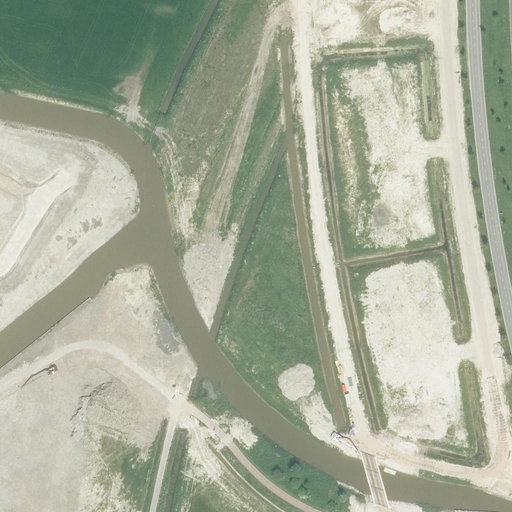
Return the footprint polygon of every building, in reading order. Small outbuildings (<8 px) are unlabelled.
[(0,139),(0,154),(0,155),(1,153),(7,154),(6,156),(16,158),(19,144),(9,141),(8,149),(2,148),(3,140),(2,140),(0,139)] [(47,147),(33,158),(44,172),(58,161),(47,147)] [(89,147),(72,160),(77,167),(81,164),(84,167),(91,160),(89,157),(95,153),(89,147)] [(88,184),(77,193),(85,202),(85,201),(84,200),(89,197),(95,204),(111,192),(105,185),(108,183),(112,187),(123,178),(111,163),(96,175),(99,178),(89,186),(88,184)] [(0,212),(11,219),(16,210),(0,199),(0,212)] [(71,202),(79,213),(80,214),(81,214),(80,213),(87,208),(86,208),(82,202),(81,201),(74,206),(71,202)] [(54,222),(47,232),(51,237),(56,234),(62,241),(66,237),(73,227),(69,222),(66,227),(58,218),(54,222)] [(84,237),(78,240),(73,244),(79,251),(85,249),(90,245),(84,237)] [(38,250),(28,258),(46,281),(57,273),(38,250)] [(9,282),(8,288),(11,293),(14,298),(18,296),(29,300),(30,296),(26,290),(18,276),(9,282)] [(62,384),(56,403),(77,409),(83,391),(62,384)] [(121,396),(121,420),(130,420),(131,396),(121,396)] [(23,397),(22,402),(33,406),(35,401),(23,397)] [(87,413),(87,414),(91,414),(91,421),(104,421),(104,412),(101,412),(101,405),(87,405),(87,409),(87,410),(87,413)] [(157,409),(141,422),(154,439),(158,444),(154,447),(167,464),(167,465),(175,458),(174,456),(168,449),(172,446),(166,438),(162,433),(171,426),(157,409)]
